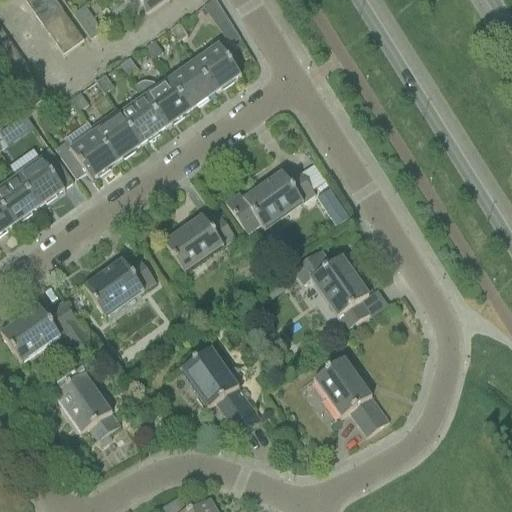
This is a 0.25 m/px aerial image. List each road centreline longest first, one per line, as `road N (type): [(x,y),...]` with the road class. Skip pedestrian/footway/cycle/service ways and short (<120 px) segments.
road 1 (residential): [(309,510),(405,457),(425,437),(450,374),(450,338),(295,82)]
road 2 (residential): [(0,294),(295,82)]
road 3 (secondary): [(364,0),(511,236)]
road 4 (residential): [(97,511),(160,475),(190,469),(309,510)]
